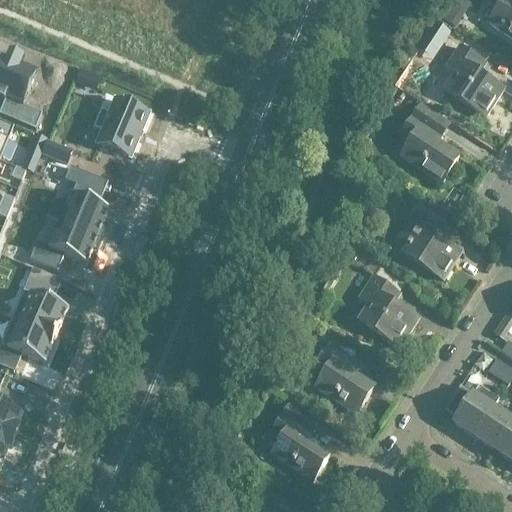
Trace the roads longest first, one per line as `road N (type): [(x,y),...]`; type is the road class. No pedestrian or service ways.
road 1 (residential): [(180,146),(29,511)]
road 2 (secondary): [(98,511),(240,171)]
road 3 (residential): [(401,436),(511,264)]
road 4 (secondary): [(240,171),(309,0)]
road 5 (residential): [(511,509),(401,436)]
